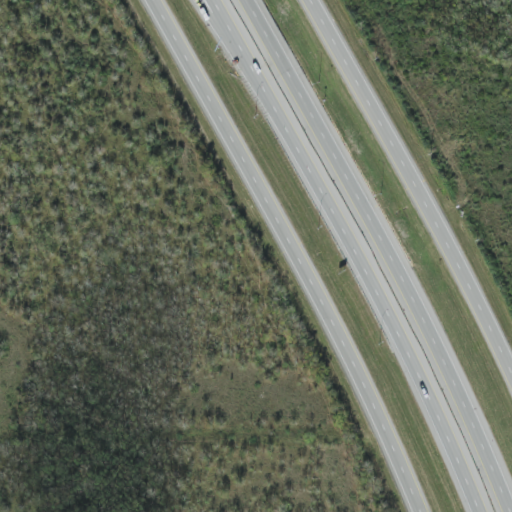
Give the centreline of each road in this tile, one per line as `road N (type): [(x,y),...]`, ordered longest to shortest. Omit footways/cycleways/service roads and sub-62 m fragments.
road 1 (secondary): [(155,0),(340,326),(418,511)]
road 2 (motorway): [(511,511),(451,376),(257,10)]
road 3 (secondary): [(511,368),(452,238),(309,0)]
road 4 (motorway): [(196,0),(358,249)]
road 5 (motorway): [(358,249),(479,511)]
road 6 (motorway): [(218,0),(358,249)]
